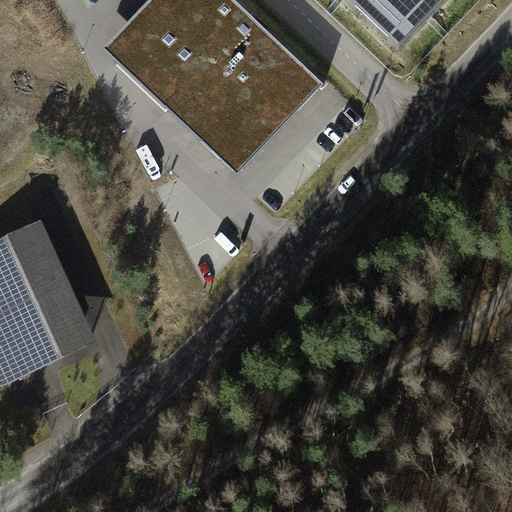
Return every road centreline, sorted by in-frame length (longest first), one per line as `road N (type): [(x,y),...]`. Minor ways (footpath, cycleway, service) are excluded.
road 1 (unclassified): [(511,31),(218,354),(51,476),(0,499)]
road 2 (track): [(140,511),(511,299)]
road 3 (unknown): [(430,120),(303,0)]
